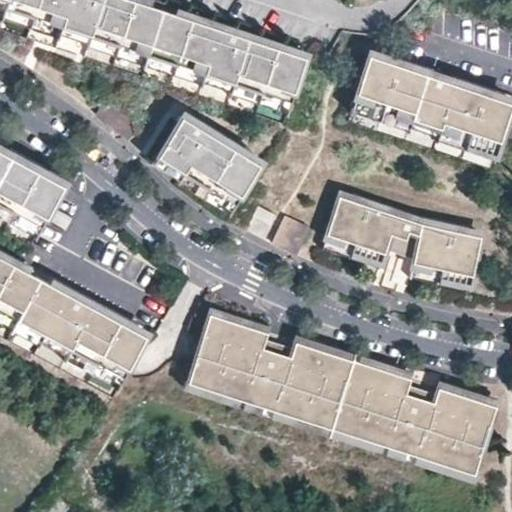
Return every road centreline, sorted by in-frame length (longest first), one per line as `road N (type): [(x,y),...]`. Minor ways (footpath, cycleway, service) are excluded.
road 1 (residential): [(0,108),(192,250),(329,317),(511,361)]
road 2 (residential): [(396,0),(374,20),(336,19),(282,0)]
